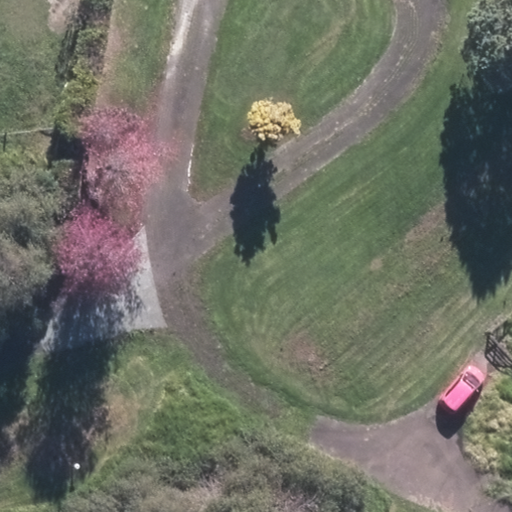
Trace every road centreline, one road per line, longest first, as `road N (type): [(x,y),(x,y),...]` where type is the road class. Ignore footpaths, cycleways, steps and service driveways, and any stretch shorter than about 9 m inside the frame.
road 1 (track): [(202,0),(178,73),(165,154),(172,262),(203,332),(257,401),(363,456),(440,425)]
road 2 (track): [(0,344),(41,332),(172,262),(355,122),(385,91),(404,53),(409,0)]
road 3 (track): [(363,456),(493,511)]
